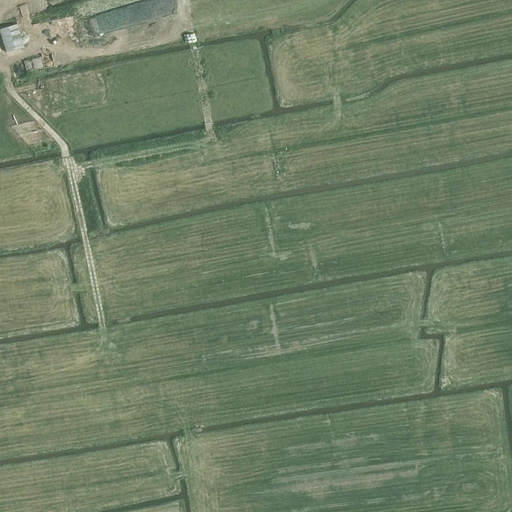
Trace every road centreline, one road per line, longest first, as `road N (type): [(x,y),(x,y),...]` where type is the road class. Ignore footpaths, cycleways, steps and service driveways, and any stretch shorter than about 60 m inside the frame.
road 1 (track): [(71,169),(211,137),(184,0)]
road 2 (track): [(95,284),(63,145),(9,88),(0,57)]
road 3 (track): [(192,474),(180,412),(109,359),(95,284)]
